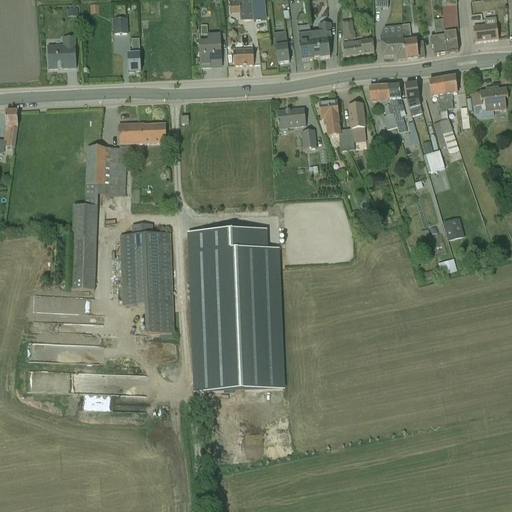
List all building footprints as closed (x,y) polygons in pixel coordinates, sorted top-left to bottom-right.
[(274,33),(273,0),(238,0),(238,17),(248,17),(248,24),(262,24),(262,34),(274,33)] [(383,0),(384,11),(396,11),(395,0),(383,0)] [(75,17),(86,18),(86,8),(76,8),(75,17)] [(472,45),(496,44),(494,19),(470,20),(472,45)] [(121,23),(121,39),(136,39),(135,23),(121,23)] [(275,67),(289,65),(285,34),(271,36),(275,67)] [(313,63),(330,61),(328,35),(310,36),(313,63)] [(444,56),(456,55),(454,35),(442,36),(444,56)] [(313,63),(310,36),(296,38),(298,64),(313,63)] [(444,56),(442,36),(430,37),(432,57),(444,56)] [(197,71),(220,70),(218,37),(195,38),(197,71)] [(45,72),(74,71),(73,38),(44,39),(45,72)] [(402,61),(415,60),(412,39),(400,40),(402,61)] [(402,63),(400,40),(379,43),(381,65),(402,63)] [(343,65),(373,62),(371,41),(341,44),(343,65)] [(148,43),(139,43),(139,59),(149,59),(148,43)] [(231,70),(252,68),(250,51),(229,52),(231,70)] [(125,76),(139,74),(137,56),(123,57),(125,76)] [(440,98),(455,96),(453,79),(438,80),(440,98)] [(440,98),(438,80),(426,81),(427,99),(440,98)] [(403,104),(417,102),(414,83),(401,84),(403,104)] [(384,104),(398,102),(396,86),(382,87),(384,104)] [(384,104),(382,87),(365,89),(367,106),(384,104)] [(472,114),(505,112),(504,92),(471,94),(472,114)] [(324,140),(339,139),(336,104),(315,106),(317,123),(322,123),(324,140)] [(463,104),(447,104),(448,122),(456,122),(456,116),(464,115),(463,104)] [(348,132),(363,131),(361,107),(346,108),(348,132)] [(276,132),(303,130),(302,111),(275,113),(276,132)] [(1,130),(14,130),(14,114),(0,114),(1,130)] [(440,128),(447,152),(455,150),(457,158),(465,155),(457,123),(440,128)] [(119,147),(166,146),(165,126),(118,127),(119,147)] [(436,144),(428,147),(433,160),(440,157),(436,144)] [(85,208),(74,208),(72,293),(98,294),(101,198),(126,199),(127,152),(87,151),(85,208)] [(438,179),(453,175),(449,156),(434,160),(438,179)] [(451,194),(456,193),(453,177),(448,179),(451,194)] [(429,184),(422,187),(424,194),(432,191),(429,184)] [(429,241),(444,237),(442,230),(427,234),(429,241)] [(269,232),(188,235),(195,397),(288,393),(282,252),(270,252),(269,232)] [(170,235),(117,237),(119,308),(142,307),(143,339),(173,338),(170,235)] [(447,277),(463,274),(461,263),(445,266),(447,277)] [(106,364),(106,349),(77,348),(76,363),(106,364)] [(155,379),(131,378),(130,385),(154,386),(155,379)]
